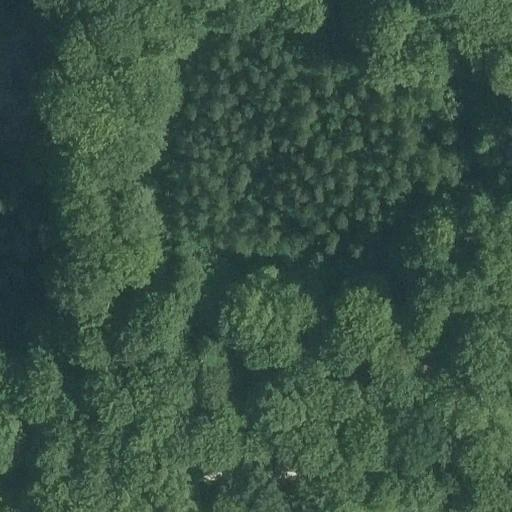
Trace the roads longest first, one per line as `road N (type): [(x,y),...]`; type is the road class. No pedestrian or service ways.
road 1 (track): [(511,227),(500,128),(499,0)]
road 2 (track): [(357,511),(511,499)]
road 3 (track): [(443,505),(470,474),(511,383)]
